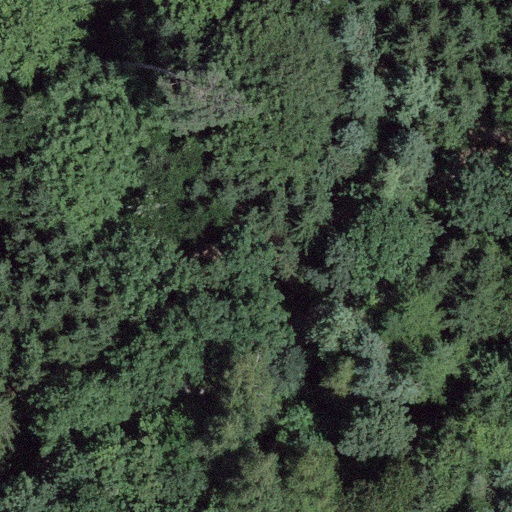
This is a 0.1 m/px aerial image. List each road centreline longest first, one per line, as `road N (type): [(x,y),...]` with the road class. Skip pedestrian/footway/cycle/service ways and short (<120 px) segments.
road 1 (track): [(0,507),(511,219)]
road 2 (track): [(327,511),(511,355)]
